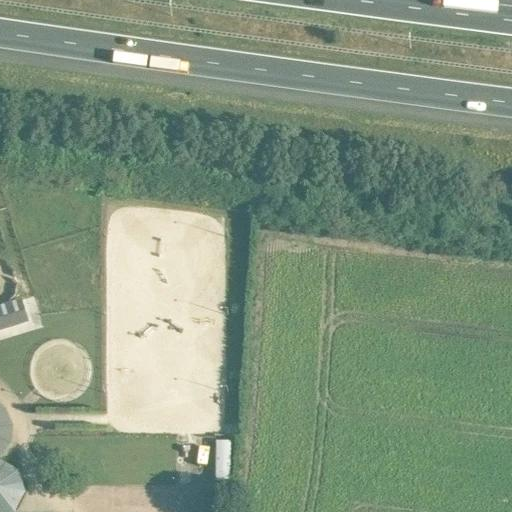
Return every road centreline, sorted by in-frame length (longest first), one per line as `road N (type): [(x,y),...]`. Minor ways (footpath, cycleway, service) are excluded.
road 1 (motorway): [(0,35),(511,105)]
road 2 (motorway): [(511,15),(391,0)]
